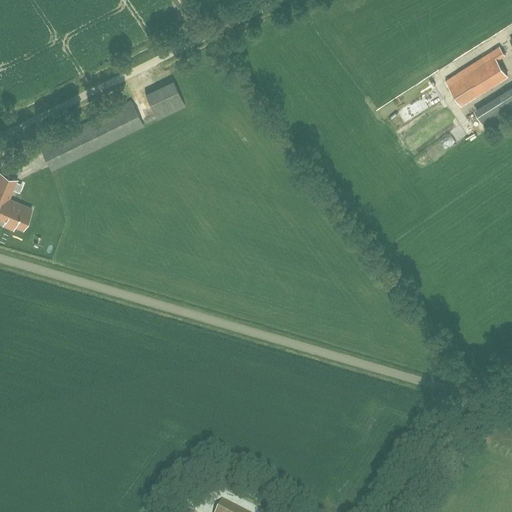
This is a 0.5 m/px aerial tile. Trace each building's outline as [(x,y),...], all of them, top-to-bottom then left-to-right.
[(461,104),(483,91),(508,75),(498,59),(505,55),(499,47),(446,80),(461,104)] [(173,80),(155,90),(146,94),(159,119),(186,105),(173,80)] [(484,125),(511,107),(511,86),(475,110),(484,125)] [(412,105),(416,114),(442,102),(439,93),(412,105)] [(52,171),(144,126),(132,101),(40,146),(52,171)] [(439,118),(419,133),(426,142),(446,127),(439,118)] [(429,151),(435,160),(448,149),(442,141),(429,151)] [(0,219),(5,222),(6,222),(14,226),(15,226),(23,230),(32,209),(8,199),(16,180),(0,173),(0,201),(1,202),(0,203),(0,219)] [(200,466),(193,478),(199,482),(206,469),(200,466)] [(244,511),(223,501),(216,511),(244,511)]
